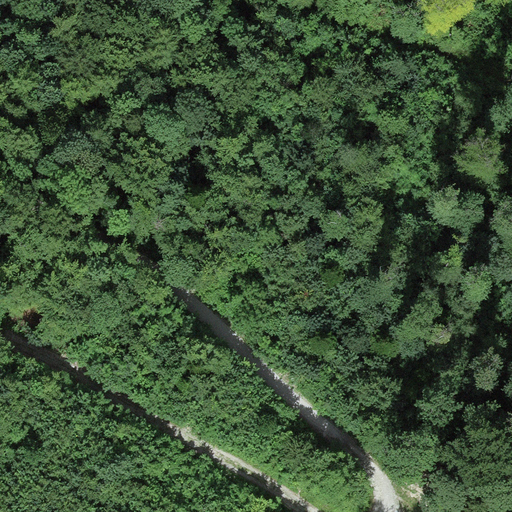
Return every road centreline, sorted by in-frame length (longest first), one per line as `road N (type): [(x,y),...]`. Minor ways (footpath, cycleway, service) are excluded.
road 1 (track): [(0,192),(148,266),(372,477),(381,511)]
road 2 (track): [(308,511),(47,355),(0,342)]
